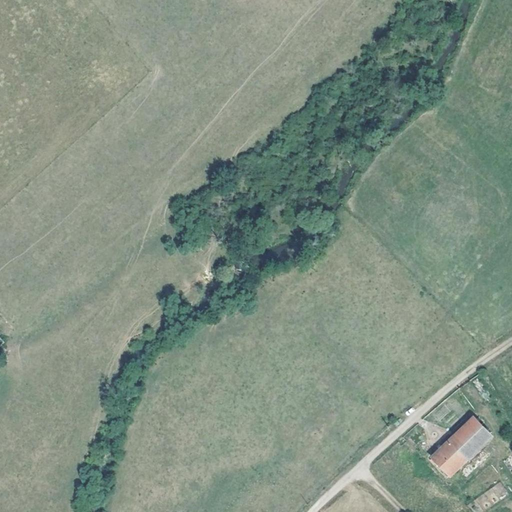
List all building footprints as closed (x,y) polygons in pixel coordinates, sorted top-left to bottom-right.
[(283,264),(273,272),(287,288),(297,280),(283,264)] [(0,350),(8,342),(0,333),(0,332),(12,321),(0,305),(0,350)] [(451,461),(469,444),(487,428),(470,410),(429,449),(446,467),(451,461)] [(300,425),(311,437),(323,426),(312,414),(300,425)] [(479,455),(469,444),(451,461),(462,472),(479,455)] [(501,482),(493,486),(498,498),(507,494),(501,482)]
